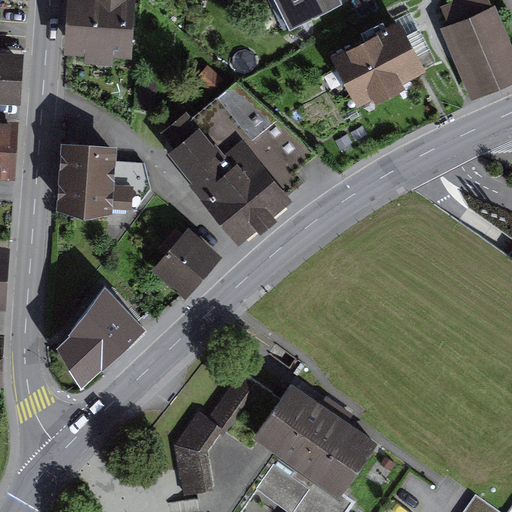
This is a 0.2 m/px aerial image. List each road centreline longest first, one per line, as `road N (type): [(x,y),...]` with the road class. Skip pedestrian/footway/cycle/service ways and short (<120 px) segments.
road 1 (secondary): [(511,112),(411,159),(299,232),(64,448)]
road 2 (tertiary): [(50,0),(24,359),(31,407),(64,448)]
road 3 (unknown): [(470,132),(403,0)]
